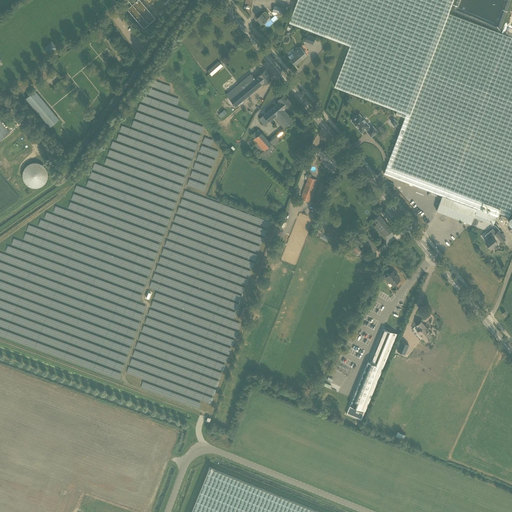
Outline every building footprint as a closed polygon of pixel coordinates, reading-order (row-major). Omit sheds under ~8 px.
[(156,19),(140,0),(138,0),(127,9),(144,30),(156,19)] [(349,46),(334,87),(397,111),(396,114),(405,117),(384,173),(442,195),(442,196),(436,211),(471,224),(474,217),(493,225),(496,216),(497,216),(499,212),(509,216),(510,213),(511,213),(511,37),(448,14),(453,0),(297,0),(288,23),(349,46)] [(285,9),(282,8),(274,6),(272,12),(280,14),(283,14),(285,9)] [(256,18),(261,24),(270,17),(265,11),(262,14),(261,14),(256,18)] [(307,35),(304,41),(312,45),(315,38),(307,35)] [(48,54),(56,48),(52,42),(44,48),(48,54)] [(300,47),(292,53),(288,57),(295,65),(306,55),(300,47)] [(215,64),(215,63),(207,71),(212,76),(220,69),(223,66),(218,61),(215,64)] [(251,74),(247,77),(226,94),(235,106),(263,82),(265,85),(272,79),(264,71),(258,76),(255,79),(251,74)] [(59,119),(35,91),(26,99),(50,127),(59,119)] [(284,128),(289,124),(293,121),(284,109),(285,109),(291,103),(284,95),(278,100),(279,102),(263,116),(269,122),(274,118),(284,128)] [(224,109),(218,115),(221,118),(227,113),(224,109)] [(359,115),(358,116),(356,116),(354,118),(353,119),(352,121),(361,132),(366,129),(367,131),(371,136),(377,132),(373,127),(370,129),(368,126),(369,126),(359,115)] [(0,140),(10,132),(0,119),(0,140)] [(266,159),(276,150),(273,146),(273,145),(275,146),(277,144),(276,142),(288,133),(285,129),(279,134),(278,132),(271,137),(272,138),(268,141),(258,129),(251,135),(255,138),(253,140),(256,143),(252,147),(259,155),(261,153),(266,159)] [(341,162),(325,143),(316,151),(327,164),(330,162),(334,167),(341,162)] [(22,173),(22,176),(22,179),(24,182),(25,185),(28,187),(31,188),(34,189),(37,189),(40,188),(43,187),(45,185),(47,182),(48,179),(48,176),(48,173),(47,170),(45,167),(43,165),(40,164),(37,163),(34,163),(31,164),(28,165),(25,167),(24,170),(22,173)] [(317,180),(308,177),(300,199),(309,202),(317,180)] [(379,215),(373,220),(376,224),(373,227),(386,241),(395,234),(392,230),(379,215)] [(450,244),(462,231),(457,227),(446,240),(450,244)] [(497,244),(498,244),(501,241),(502,242),(505,239),(504,237),(505,236),(503,233),(501,234),(498,231),(495,234),(492,237),(485,242),(487,244),(486,244),(489,247),(490,248),(493,246),(495,249),(498,246),(497,244)] [(363,233),(358,239),(372,254),(378,248),(363,233)] [(352,252),(358,256),(362,251),(357,246),(352,252)] [(394,270),(390,273),(387,275),(386,274),(383,276),(385,278),(386,277),(393,286),(400,280),(396,275),(397,274),(394,270)] [(425,342),(432,336),(427,330),(428,329),(421,321),(416,326),(420,330),(417,333),(423,340),(423,339),(425,342)] [(362,420),(383,367),(397,333),(383,328),(370,361),(368,361),(346,414),(355,417),(362,420)] [(397,351),(405,355),(409,345),(401,342),(397,351)] [(317,511),(209,468),(191,511),(317,511)]
